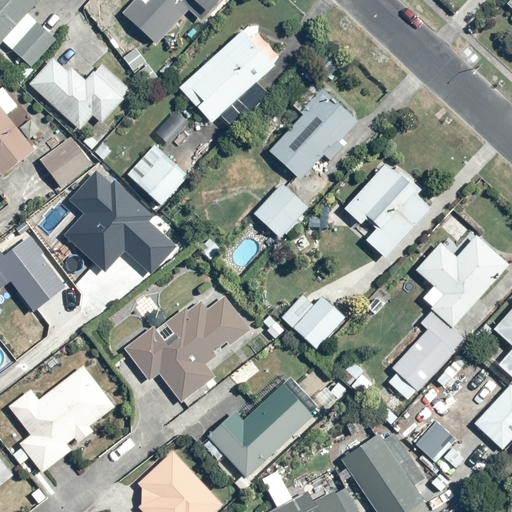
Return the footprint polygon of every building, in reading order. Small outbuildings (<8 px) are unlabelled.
[(27,13),(28,13),(39,0),(0,0),(0,42),(3,40),(32,67),(56,40),(27,13)] [(133,0),(123,12),(158,44),(190,9),(197,0),(211,12),(221,0),(133,0)] [(283,58),(250,22),(180,87),(212,122),(238,98),(251,112),(270,94),(258,81),(283,58)] [(102,63),(86,81),(71,67),(67,71),(53,58),(30,83),(80,129),(94,114),(102,122),(131,90),(102,63)] [(320,91),(311,82),(292,103),(303,113),(270,150),(301,179),(324,154),(330,160),(346,144),(341,139),(358,121),(322,88),(320,91)] [(28,140),(41,130),(5,84),(3,86),(0,88),(0,171),(3,175),(36,149),(28,140)] [(91,163),(71,136),(41,158),(62,186),(91,163)] [(189,175),(155,143),(127,172),(162,204),(189,175)] [(399,173),(386,161),(344,208),(362,224),(365,220),(374,228),(365,239),(387,259),(434,207),(421,195),(426,190),(402,169),(399,173)] [(309,205),(281,180),(253,212),(281,237),(309,205)] [(181,252),(162,226),(117,260),(136,286),(181,252)] [(83,304),(81,269),(92,269),(91,232),(29,234),(10,235),(12,270),(41,269),(42,305),(83,304)] [(510,264),(478,235),(457,257),(441,243),(417,269),(434,285),(423,298),(454,326),(510,264)] [(251,329),(217,281),(125,349),(149,380),(159,372),(181,402),(216,377),(205,363),(251,329)] [(314,304),(303,293),(283,315),(317,347),(348,315),(325,293),(314,304)] [(511,309),(495,328),(511,343),(511,349),(500,363),(511,373),(511,309)] [(466,363),(454,351),(463,342),(430,310),(418,322),(423,327),(403,347),(407,351),(392,367),(395,370),(385,379),(407,400),(430,376),(442,388),(466,363)] [(361,374),(364,370),(351,358),(335,376),(359,396),(371,382),(361,374)] [(115,406),(83,365),(39,399),(30,388),(9,405),(32,434),(20,443),(43,472),(70,450),(65,444),(75,436),(79,442),(93,430),(90,426),(115,406)] [(319,406),(290,376),(244,419),(237,411),(209,437),(245,476),(319,406)] [(511,436),(511,386),(510,384),(474,423),(502,448),(511,436)] [(407,511),(424,501),(378,434),(342,458),(378,511),(407,511)] [(214,511),(222,505),(173,451),(138,482),(148,493),(137,503),(145,511),(214,511)] [(0,460),(0,483),(11,476),(0,460)] [(286,484),(278,470),(262,479),(278,506),(267,511),(350,511),(336,487),(318,498),(303,473),(286,484)]
